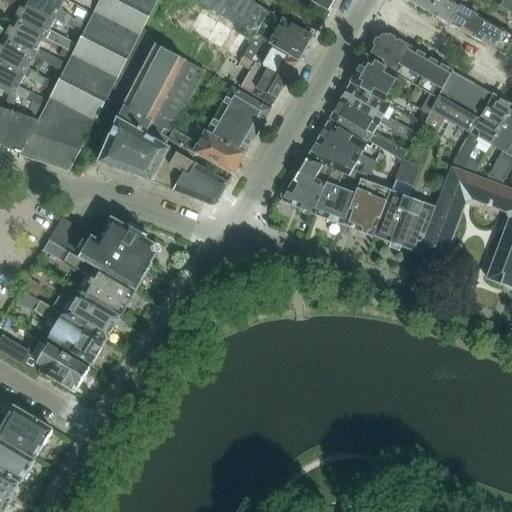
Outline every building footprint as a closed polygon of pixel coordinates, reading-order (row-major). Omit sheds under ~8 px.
[(38,121),(22,153),(24,154),(25,154),(37,158),(41,160),(41,159),(53,163),(53,164),(56,165),(56,164),(68,168),(68,169),(70,169),(71,170),(75,161),(107,100),(143,30),(158,0),(100,0),(48,102),(45,108),(38,121)] [(25,0),(24,2),(56,20),(80,33),(84,25),(60,12),(67,0),(66,0),(25,0)] [(74,0),(92,10),(96,1),(93,0),(74,0)] [(192,0),(255,37),(243,59),(248,62),(261,40),(269,44),(290,57),(299,62),(300,61),(299,60),(308,44),(312,38),(313,37),(288,23),(283,20),(267,10),(263,8),(249,0),(192,0)] [(308,0),(328,11),(331,7),(334,0),(308,0)] [(408,0),(409,0),(432,14),(450,24),(454,26),(464,8),(452,0),(449,0),(448,0),(408,0)] [(448,0),(449,0),(452,0),(464,8),(474,14),(477,9),(465,3),(466,1),(464,0),(448,0)] [(511,0),(503,0),(500,6),(511,13),(511,0)] [(24,2),(14,21),(46,39),(63,48),(70,52),(74,44),(50,31),(56,20),(24,2)] [(464,8),(454,26),(488,46),(488,45),(503,54),(502,54),(504,55),(505,56),(511,43),(511,36),(500,29),(499,28),(494,26),(474,14),(464,8)] [(206,72),(174,55),(157,46),(169,23),(159,17),(150,34),(143,30),(107,100),(123,108),(119,118),(148,135),(154,124),(164,130),(162,135),(169,138),(174,130),(184,113),(206,72)] [(14,21),(3,40),(35,58),(60,71),(64,63),(40,50),(46,39),(14,21)] [(377,38),(367,57),(375,62),(394,73),(399,65),(409,47),(389,35),(383,34),(377,38)] [(3,40),(0,46),(0,63),(25,77),(33,81),(32,81),(42,86),(46,79),(39,75),(39,74),(29,69),(35,58),(3,40)] [(261,40),(248,62),(286,84),(299,62),(290,57),(269,44),(261,40)] [(399,65),(394,73),(400,76),(415,85),(418,79),(419,79),(431,59),(409,47),(399,65)] [(63,48),(59,55),(67,59),(70,52),(63,48)] [(367,57),(351,83),(360,88),(385,102),(390,93),(400,76),(394,73),(375,62),(367,57)] [(241,88),(264,101),(273,106),(286,84),(248,62),(243,59),(239,65),(250,71),(241,88)] [(418,79),(415,85),(416,86),(418,87),(430,94),(438,99),(442,90),(441,89),(447,80),(452,71),(431,59),(419,79),(418,79)] [(0,63),(0,89),(9,94),(14,97),(17,98),(18,98),(25,101),(30,92),(19,87),(25,77),(0,63)] [(425,123),(422,129),(436,137),(445,120),(470,134),(479,120),(453,105),(455,102),(454,101),(466,79),(463,78),(455,74),(455,73),(452,71),(447,80),(441,89),(442,90),(438,99),(429,115),(425,123)] [(46,79),(42,86),(51,91),(54,83),(46,79)] [(466,79),(454,101),(455,102),(467,109),(479,87),(477,86),(476,86),(468,82),(469,81),(466,79)] [(351,83),(341,101),(380,125),(413,144),(418,137),(386,118),(385,119),(383,118),(391,106),(385,102),(360,88),(351,83)] [(479,87),(467,109),(481,116),(488,104),(493,95),(490,93),(490,94),(482,90),(482,89),(479,87)] [(221,105),(219,109),(258,132),(271,110),(262,105),(232,88),(221,105)] [(30,92),(25,101),(32,103),(45,108),(48,102),(30,92)] [(0,146),(2,147),(13,112),(12,112),(17,98),(14,97),(9,94),(4,109),(0,107),(0,146)] [(430,94),(421,110),(429,115),(438,99),(430,94)] [(488,104),(481,116),(479,120),(470,134),(460,151),(452,167),(463,171),(479,140),(491,146),(511,110),(511,106),(493,95),(488,104)] [(334,114),(330,119),(339,124),(402,161),(403,159),(408,152),(375,133),(380,125),(341,101),(334,114)] [(28,116),(28,117),(38,121),(45,108),(32,103),(28,116)] [(209,126),(206,131),(237,148),(245,154),(258,132),(219,109),(209,126)] [(488,176),(502,182),(511,165),(511,110),(491,146),(502,152),(488,176)] [(13,112),(2,147),(22,153),(38,121),(28,117),(13,112)] [(103,154),(100,163),(150,182),(149,182),(151,183),(153,179),(159,183),(158,186),(160,186),(160,185),(173,190),(173,191),(211,205),(217,203),(229,183),(173,151),(173,150),(165,145),(148,135),(119,118),(114,129),(115,129),(113,136),(111,135),(103,154)] [(321,136),(320,138),(353,157),(359,160),(358,161),(367,165),(370,166),(376,169),(376,170),(377,169),(379,164),(377,162),(377,161),(362,154),(367,145),(337,128),(328,123),(328,124),(321,136)] [(154,124),(148,135),(165,145),(168,140),(169,138),(162,135),(164,130),(154,124)] [(169,138),(168,140),(224,171),(231,175),(232,176),(233,176),(233,175),(232,174),(234,170),(235,171),(236,170),(236,169),(237,167),(243,156),(244,156),(244,155),(245,154),(237,148),(206,131),(204,130),(198,143),(174,130),(169,138)] [(307,159),(306,160),(323,167),(333,170),(362,180),(365,181),(366,176),(367,176),(362,173),(354,169),(358,161),(359,160),(353,157),(320,138),(317,142),(310,154),(307,159)] [(422,244),(436,207),(419,201),(419,197),(414,195),(411,197),(419,171),(419,169),(418,167),(417,165),(415,163),(413,163),(403,159),(402,161),(399,170),(396,178),(391,191),(377,227),(374,236),(374,237),(376,238),(376,237),(390,243),(390,244),(392,244),(394,243),(394,242),(400,244),(399,245),(400,247),(401,248),(402,247),(416,252),(416,253),(418,253),(419,253),(422,244)] [(323,167),(306,160),(299,173),(298,174),(315,180),(316,179),(319,173),(323,167)] [(367,165),(362,173),(367,176),(376,169),(370,166),(367,165)] [(323,167),(319,173),(329,177),(333,170),(323,167)] [(511,289),(511,189),(463,171),(452,167),(436,207),(422,244),(419,253),(420,254),(428,257),(442,262),(443,262),(466,203),(469,202),(472,200),(507,213),(508,216),(510,219),(487,279),(488,279),(488,280),(504,286),(505,287),(506,286),(506,287),(507,286),(509,286),(511,287),(510,288),(511,288),(511,289)] [(329,177),(327,183),(328,183),(337,187),(343,174),(333,170),(329,177)] [(298,174),(298,175),(289,189),(284,190),(280,197),(282,200),(281,202),(283,203),(299,208),(298,209),(301,213),(309,215),(313,215),(313,214),(314,214),(328,183),(327,183),(316,179),(315,180),(298,174)] [(373,236),(374,236),(377,227),(391,191),(365,181),(362,180),(361,182),(356,194),(348,216),(344,225),(357,230),(357,231),(372,237),(373,236)] [(356,180),(352,190),(352,192),(355,193),(356,194),(361,182),(356,180)] [(352,192),(351,192),(337,187),(328,183),(314,214),(343,225),(355,193),(352,192)] [(98,217),(81,248),(85,251),(91,240),(94,236),(100,239),(109,223),(98,217)] [(62,218),(50,240),(60,246),(61,246),(74,224),(62,218)] [(77,246),(73,254),(78,257),(79,259),(136,291),(152,265),(150,264),(154,257),(157,253),(155,245),(154,244),(153,244),(145,239),(146,236),(127,225),(126,227),(112,218),(109,223),(100,239),(94,236),(91,240),(85,251),(81,248),(77,246)] [(74,224),(61,246),(63,247),(63,248),(71,253),(73,254),(77,246),(86,231),(74,224)] [(50,241),(44,252),(52,257),(84,274),(75,289),(120,316),(121,316),(136,291),(79,259),(78,257),(73,254),(71,253),(63,248),(50,241)] [(28,278),(21,290),(37,299),(44,287),(28,278)] [(120,316),(75,289),(74,288),(59,313),(106,341),(107,341),(116,325),(116,324),(120,316)] [(37,299),(21,290),(15,300),(35,312),(42,302),(37,299)] [(106,341),(59,313),(42,302),(35,312),(48,320),(45,325),(53,330),(48,338),(91,364),(91,365),(92,366),(106,342),(106,341)] [(79,387),(90,369),(38,338),(29,353),(4,338),(0,345),(0,351),(40,375),(41,373),(70,391),(74,384),(79,387)] [(0,439),(34,460),(43,444),(44,445),(53,432),(52,431),(53,429),(3,400),(0,404),(0,439)] [(0,471),(19,483),(21,483),(29,469),(30,470),(35,461),(34,460),(0,439),(0,471)] [(0,511),(4,511),(12,500),(10,498),(19,483),(0,471),(0,511)]
